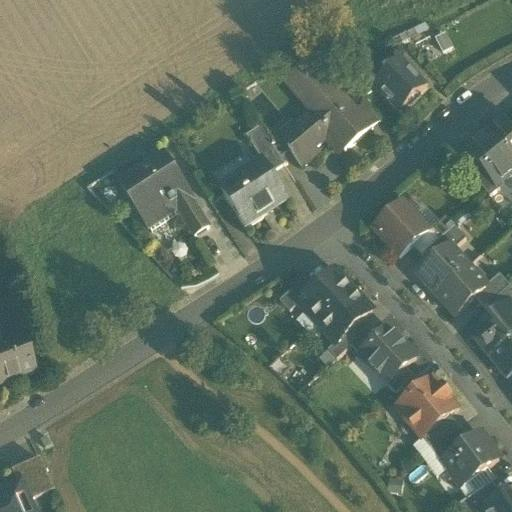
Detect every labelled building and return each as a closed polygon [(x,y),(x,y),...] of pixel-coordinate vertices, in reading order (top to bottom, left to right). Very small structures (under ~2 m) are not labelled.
[(289,147),(303,168),(320,153),(318,150),(333,136),(347,153),(372,130),(357,113),(311,61),(298,73),(308,84),(305,87),(318,110),(288,137),(294,144),(289,147)] [(374,88),(400,116),(427,90),(400,61),(385,76),(385,77),(374,88)] [(357,113),(372,130),(382,122),(366,105),(357,113)] [(511,118),(510,117),(489,135),(511,163),(511,118)] [(265,160),(274,174),(285,167),(260,129),(248,137),(263,161),(265,160)] [(498,189),(511,177),(511,163),(489,135),(467,152),(484,173),(497,189),(498,189)] [(143,221),(171,203),(186,193),(188,192),(165,157),(120,186),(143,221)] [(225,194),(248,229),(267,217),(266,215),(290,200),(274,174),(265,160),(263,161),(235,179),(239,185),(225,194)] [(475,181),(490,200),(500,191),(498,189),(497,189),(484,173),(475,181)] [(511,177),(498,189),(500,191),(508,201),(511,197),(511,177)] [(239,185),(235,179),(221,187),(225,194),(239,185)] [(186,193),(171,203),(180,217),(181,218),(196,208),(186,193)] [(152,235),(180,217),(171,203),(143,221),(152,235)] [(373,231),(400,261),(429,234),(412,215),(403,205),(392,214),(388,213),(382,217),(383,222),(373,231)] [(429,234),(435,229),(440,225),(423,206),(412,215),(429,234)] [(181,218),(194,239),(209,229),(196,208),(181,218)] [(446,219),(440,225),(435,229),(443,239),(454,229),(446,219)] [(414,248),(423,257),(443,239),(435,229),(414,248)] [(428,253),(436,262),(451,248),(455,253),(466,242),(454,229),(428,253)] [(418,278),(437,299),(469,269),(455,253),(451,248),(436,262),(418,278)] [(474,274),(469,269),(437,299),(455,320),(475,302),(488,290),(487,289),(483,285),(484,282),(477,275),(474,274)] [(306,314),(318,326),(353,293),(334,273),(314,291),(299,305),(299,306),(306,314)] [(484,311),(487,309),(510,290),(500,278),(487,289),(488,290),(475,302),(484,311)] [(280,304),(290,315),(299,306),(299,305),(314,291),(304,281),(280,304)] [(511,305),(511,292),(510,290),(487,309),(495,318),(510,306),(510,307),(511,305)] [(372,314),(353,293),(318,326),(336,346),(337,347),(352,332),(372,314)] [(483,347),(491,357),(511,340),(511,309),(510,307),(510,306),(495,318),(472,336),(481,348),(483,347)] [(307,335),(318,326),(306,314),(296,323),(307,335)] [(385,386),(387,388),(406,371),(417,361),(389,331),(378,341),(360,358),(372,371),(379,371),(389,383),(385,386)] [(352,349),(360,341),(352,332),(337,347),(336,346),(328,353),(337,363),(352,349)] [(370,332),(360,341),(352,349),(360,358),(378,341),(370,332)] [(0,386),(34,373),(21,340),(0,348),(0,386)] [(511,340),(491,357),(502,370),(500,371),(507,381),(511,376),(511,340)] [(379,371),(372,371),(385,386),(389,383),(379,371)] [(387,388),(395,397),(414,380),(406,371),(387,388)] [(397,411),(422,442),(450,419),(458,413),(449,402),(451,401),(442,391),(441,392),(432,382),(397,411)] [(422,442),(430,451),(459,430),(450,419),(422,442)] [(470,444),(459,430),(430,451),(442,466),(445,464),(444,463),(470,444)] [(450,472),(464,490),(486,473),(499,464),(480,437),(470,444),(444,463),(445,464),(450,472)] [(437,481),(450,472),(445,464),(442,466),(430,451),(420,458),(437,481)] [(18,486),(27,505),(53,493),(38,460),(10,473),(16,487),(18,486)] [(486,473),(464,490),(460,493),(467,503),(493,486),(495,485),(486,473)] [(404,484),(390,482),(387,496),(402,498),(404,484)] [(0,511),(29,511),(27,505),(18,486),(16,487),(0,493),(0,511)] [(459,509),(460,511),(483,511),(484,511),(502,500),(493,486),(467,503),(459,509)] [(511,511),(511,492),(502,500),(484,511),(483,511),(511,511)]
